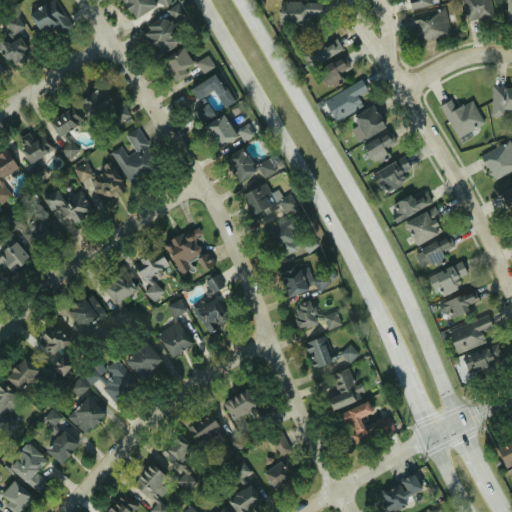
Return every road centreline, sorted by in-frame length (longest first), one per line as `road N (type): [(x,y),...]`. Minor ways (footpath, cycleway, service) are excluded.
road 1 (residential): [(355,511),(289,378),(224,214),(90,0)]
road 2 (secondary): [(457,425),(365,220),(239,0)]
road 3 (secondary): [(203,0),(338,235),(399,366)]
road 4 (residential): [(385,49),(348,9),(348,0),(388,34),(385,49),(511,290)]
road 5 (residential): [(70,511),(155,423),(274,339)]
road 6 (residential): [(0,341),(45,294),(204,177)]
road 7 (residential): [(312,511),(428,439),(511,399)]
road 8 (residential): [(0,119),(118,43)]
